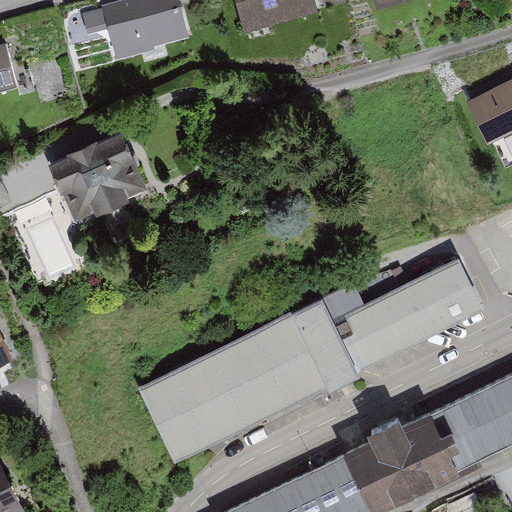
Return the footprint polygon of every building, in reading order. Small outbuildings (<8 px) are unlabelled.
[(104,6),(84,12),(89,31),(109,26),(116,53),(155,43),(155,40),(189,31),(180,0),(116,0),(103,4),(104,6)] [(237,0),(245,27),(319,7),(316,0),(237,0)] [(7,41),(0,42),(0,86),(18,82),(7,41)] [(488,138),(511,126),(511,74),(468,94),(488,138)] [(123,121),(51,153),(76,209),(148,177),(123,121)] [(324,290),(138,382),(175,455),(485,302),(460,252),(365,299),(354,278),(325,293),(324,290)] [(0,325),(0,358),(13,352),(0,325)] [(360,511),(511,439),(511,373),(402,426),(398,418),(383,425),(372,431),(376,439),(224,511),(360,511)] [(0,452),(0,511),(4,511),(25,502),(0,452)] [(486,511),(475,489),(446,503),(450,511),(486,511)]
